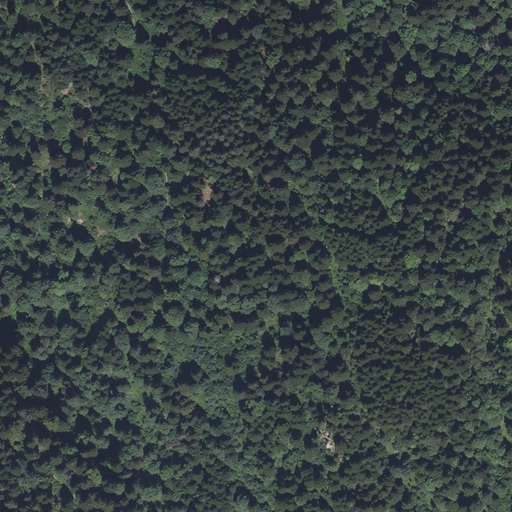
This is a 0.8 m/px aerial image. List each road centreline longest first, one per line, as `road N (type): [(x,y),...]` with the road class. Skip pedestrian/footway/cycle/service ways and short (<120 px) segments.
road 1 (track): [(165,168),(175,399),(207,511)]
road 2 (track): [(164,147),(184,0)]
